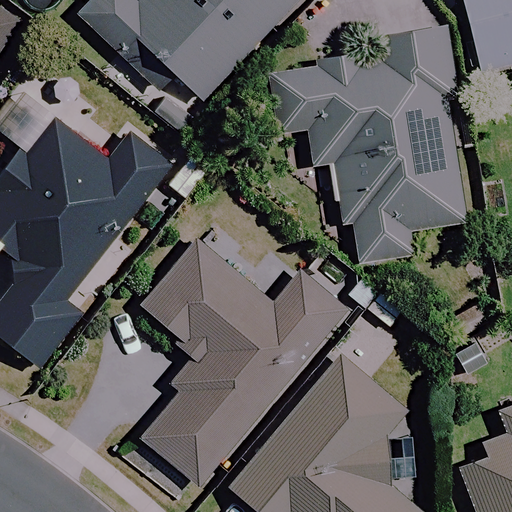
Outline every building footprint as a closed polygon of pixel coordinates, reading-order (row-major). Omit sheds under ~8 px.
[(140,0),(134,7),(126,0),(88,0),(73,17),(115,56),(129,41),(196,104),(293,0),(140,0)] [(511,0),(455,0),(473,73),(511,63),(511,0)] [(0,42),(12,25),(0,16),(0,42)] [(327,161),(337,228),(342,227),(349,267),(412,257),(408,233),(457,225),(436,95),(451,92),(441,30),(356,43),(357,55),(308,63),(309,69),(260,76),(269,136),(300,131),(305,164),(327,161)] [(83,311),(73,306),(163,166),(120,138),(104,163),(33,118),(0,169),(0,347),(11,355),(42,375),(83,311)] [(173,347),(171,350),(182,359),(163,382),(175,392),(134,442),(192,490),(342,310),(295,272),(271,301),(193,237),(139,303),(131,312),(173,347)] [(334,357),(222,490),(248,511),(407,511),(379,488),(380,435),(399,412),(334,357)] [(511,511),(511,406),(495,413),(504,436),(472,448),(479,466),(455,475),(468,511),(511,511)]
